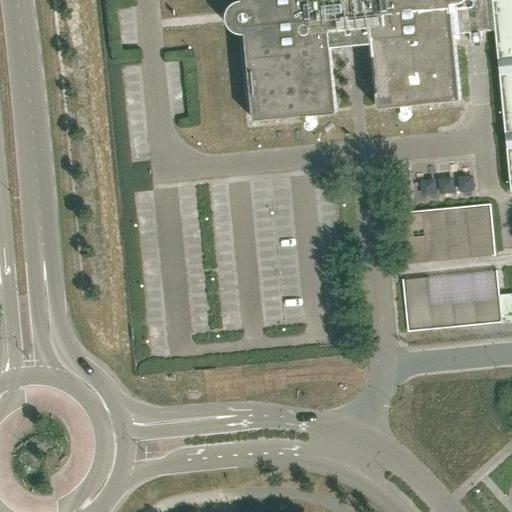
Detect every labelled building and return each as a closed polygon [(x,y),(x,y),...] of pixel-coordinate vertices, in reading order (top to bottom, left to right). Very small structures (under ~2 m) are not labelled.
[(242,0),(243,10),(234,11),(235,23),(244,22),(254,120),(337,112),(331,47),(372,43),(378,108),(462,100),(455,35),(469,33),(470,42),(483,41),(482,32),(496,31),(492,0),(242,0)] [(511,0),(492,0),(496,31),(511,191),(511,190),(511,0)] [(482,198),(436,201),(437,223),(444,222),(445,238),(469,237),(470,251),(487,250),(486,240),(485,240),(482,198)] [(252,250),(253,263),(267,262),(267,250),(252,250)] [(475,309),(493,307),(490,265),(439,269),(439,270),(402,273),(403,285),(440,282),(441,304),(448,304),(449,315),(476,313),(475,309)] [(511,321),(511,293),(499,295),(502,323),(511,321)] [(419,302),(402,303),(403,323),(432,322),(431,315),(419,316),(419,302)]
